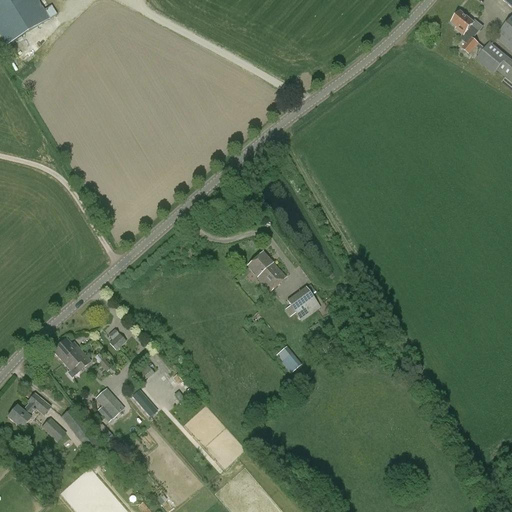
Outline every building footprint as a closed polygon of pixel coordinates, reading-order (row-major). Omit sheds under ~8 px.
[(37,0),(0,0),(0,36),(6,47),(57,16),(51,7),(44,12),(42,7),(46,5),(45,2),(40,5),(37,0)] [(511,0),(501,0),(511,9),(511,18),(495,39),(511,53),(511,0)] [(451,23),(451,24),(456,28),(454,30),(462,36),(459,40),(466,45),(462,50),(469,56),(475,61),(485,50),(478,44),(474,40),(483,28),(477,23),(476,23),(475,25),(473,23),(460,12),(459,14),(451,23)] [(263,253),(247,267),(270,293),(286,278),(263,253)] [(305,288),(286,302),(301,322),(304,320),(298,311),(314,300),(312,297),(309,292),(307,289),(306,289),(305,288)] [(114,330),(108,337),(112,342),(109,344),(116,352),(126,343),(119,335),(114,330)] [(67,340),(52,353),(63,365),(74,356),(75,357),(81,352),(73,344),(72,346),(67,340)] [(74,356),(63,365),(69,372),(67,374),(72,380),(74,377),(90,363),(81,352),(75,357),(74,356)] [(99,354),(94,359),(107,373),(112,368),(99,354)] [(292,354),(281,363),(291,375),(301,366),(292,354)] [(148,367),(136,377),(142,385),(154,375),(148,367)] [(106,390),(95,400),(101,407),(102,408),(113,420),(124,410),(114,400),(106,390)] [(140,391),(132,398),(152,419),(160,412),(140,391)] [(17,407),(7,419),(21,431),(31,419),(30,418),(36,411),(43,418),(51,409),(35,395),(27,404),(28,405),(22,412),(17,407)] [(70,411),(61,418),(82,446),(89,455),(98,448),(91,439),(70,411)] [(50,420),(41,429),(57,444),(66,435),(50,420)]
